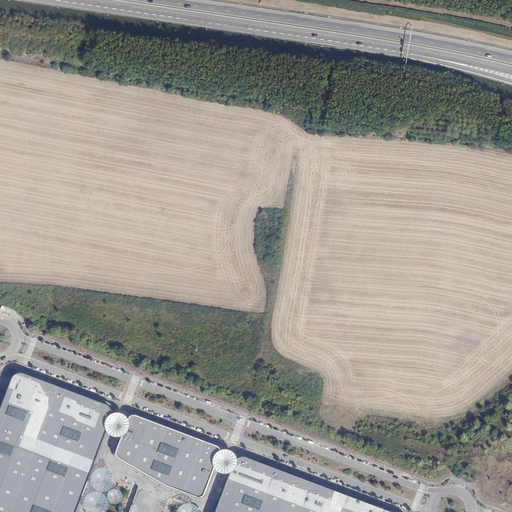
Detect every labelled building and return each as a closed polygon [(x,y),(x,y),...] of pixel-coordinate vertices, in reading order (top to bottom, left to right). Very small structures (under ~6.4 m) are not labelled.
[(117,407),(17,371),(12,383),(51,398),(112,421),(117,407)] [(51,398),(12,383),(0,414),(0,511),(78,511),(95,464),(34,441),(51,398)] [(95,464),(112,421),(51,398),(34,441),(95,464)] [(152,423),(136,416),(130,430),(147,436),(152,423)] [(162,427),(152,423),(147,436),(157,440),(162,427)] [(162,427),(157,440),(168,444),(173,431),(162,427)] [(128,461),(136,465),(147,436),(130,430),(121,451),(124,456),(128,461)] [(173,431),(168,444),(216,463),(221,449),(173,431)] [(205,492),(216,463),(168,444),(157,440),(147,436),(136,465),(169,482),(200,495),(205,492)] [(380,511),(238,455),(217,511),(380,511)]
